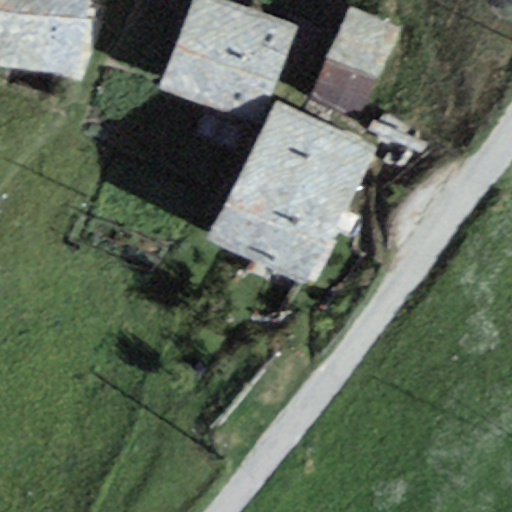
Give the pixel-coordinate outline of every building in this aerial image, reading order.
[(0,0),(0,57),(72,69),(82,0),(0,0)] [(291,36),(202,0),(166,88),(256,124),(291,36)] [(353,14),(332,56),(377,78),(398,36),(353,14)] [(326,65),(307,105),(356,127),(374,87),(326,65)] [(379,154),(283,109),(219,244),(315,289),(379,154)]
